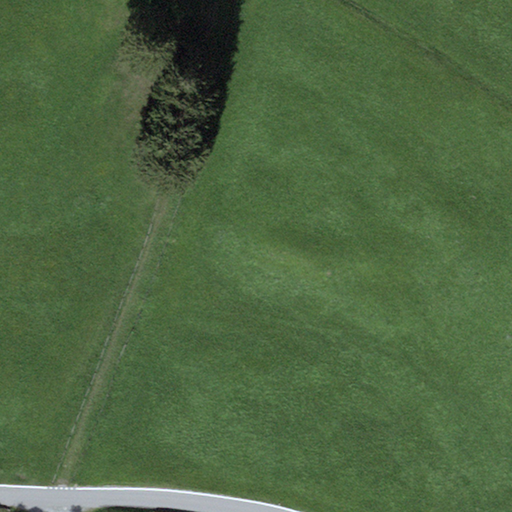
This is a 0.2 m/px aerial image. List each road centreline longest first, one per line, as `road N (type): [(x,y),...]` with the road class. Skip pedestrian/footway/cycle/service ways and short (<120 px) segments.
road 1 (track): [(215,0),(172,188),(57,497),(59,511)]
road 2 (unclassified): [(231,511),(0,497)]
